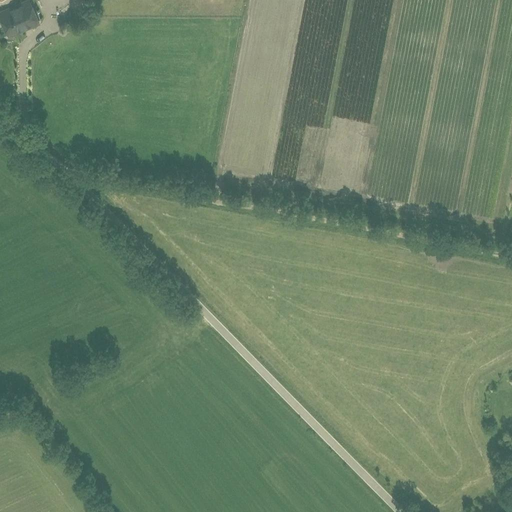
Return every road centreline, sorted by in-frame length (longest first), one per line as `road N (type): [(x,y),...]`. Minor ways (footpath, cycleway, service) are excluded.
road 1 (unclassified): [(399,511),(71,177),(0,121)]
road 2 (track): [(511,257),(71,177)]
